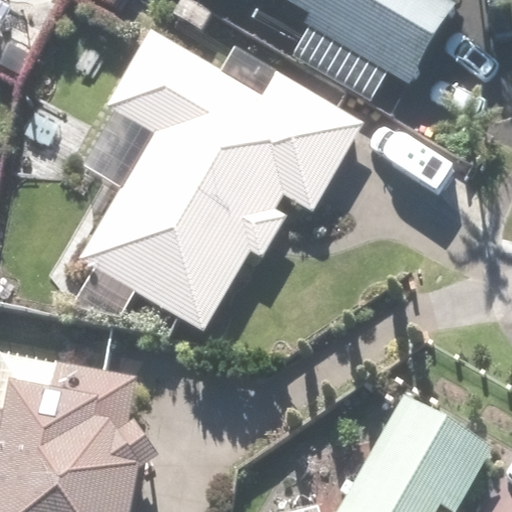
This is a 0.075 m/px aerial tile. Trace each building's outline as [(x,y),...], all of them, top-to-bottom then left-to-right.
[(198,0),(216,10),(221,0),(256,0),(308,30),(304,37),(407,98),(458,10),(440,0),(198,0)] [(0,41),(14,16),(0,8),(0,41)] [(260,109),(150,43),(106,117),(155,146),(79,272),(203,346),(250,267),(262,273),(289,228),(274,220),(281,208),(312,226),(366,135),(276,82),(260,109)] [(137,511),(141,487),(159,476),(131,430),(137,386),(0,367),(0,420),(1,421),(0,430),(0,511),(137,511)] [(457,511),(489,457),(401,406),(339,511),(457,511)]
